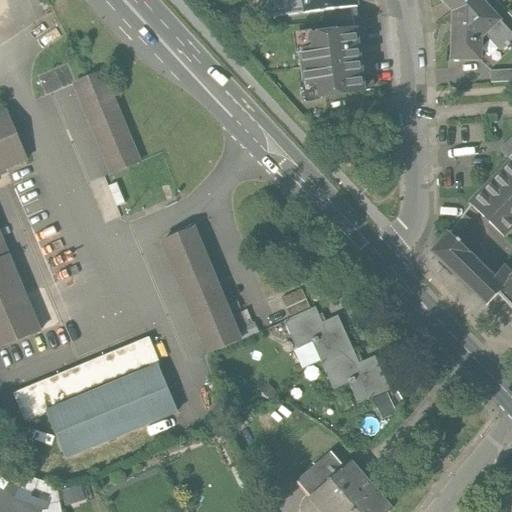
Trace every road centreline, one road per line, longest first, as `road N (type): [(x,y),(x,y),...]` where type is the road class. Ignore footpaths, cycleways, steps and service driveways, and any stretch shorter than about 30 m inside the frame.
road 1 (secondary): [(127,0),(383,263)]
road 2 (residential): [(383,263),(400,246),(413,212),(402,0)]
road 3 (secondary): [(383,263),(511,398)]
